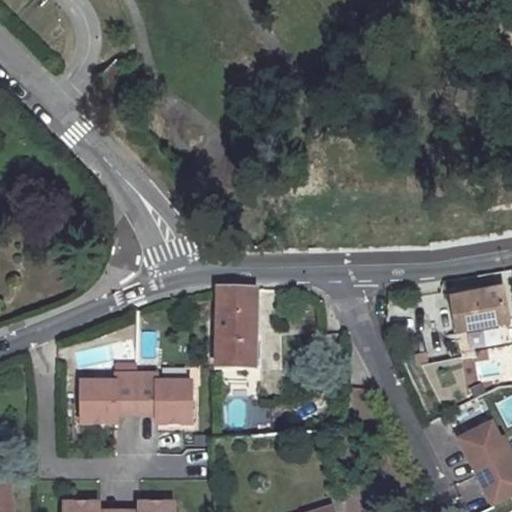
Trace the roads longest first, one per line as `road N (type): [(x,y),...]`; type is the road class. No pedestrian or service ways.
road 1 (residential): [(0,53),(76,131),(178,278)]
road 2 (residential): [(35,329),(44,357),(48,467),(182,466)]
road 3 (residential): [(347,276),(362,334),(450,511)]
road 4 (unknown): [(362,334),(350,511)]
road 5 (residential): [(178,278),(347,276)]
road 6 (residential): [(347,276),(511,254)]
road 7 (residential): [(35,329),(178,278)]
